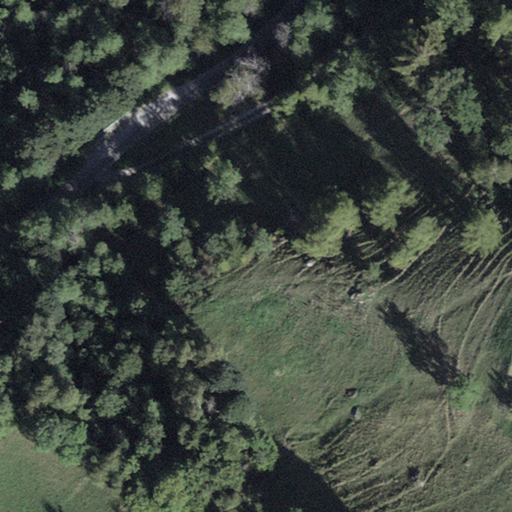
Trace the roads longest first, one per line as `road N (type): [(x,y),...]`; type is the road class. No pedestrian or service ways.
road 1 (unclassified): [(295,0),(228,64),(116,138),(42,211),(0,239)]
road 2 (track): [(74,180),(141,166),(275,100),(365,37),(394,0)]
